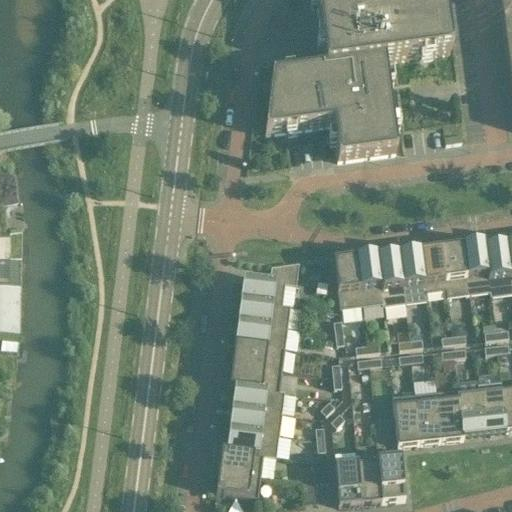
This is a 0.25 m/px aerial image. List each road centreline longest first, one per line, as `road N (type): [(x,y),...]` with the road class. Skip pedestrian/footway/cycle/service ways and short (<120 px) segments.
road 1 (tertiary): [(133,511),(169,218)]
road 2 (residential): [(225,225),(193,511)]
road 3 (residential): [(500,164),(301,188),(279,226)]
road 4 (residential): [(279,226),(319,244),(387,246),(511,229)]
road 5 (residential): [(225,225),(246,64),(269,0)]
road 6 (residential): [(0,144),(139,125),(179,131)]
road 7 (residential): [(476,0),(500,164)]
road 8 (tertiary): [(179,131),(193,35),(210,0)]
